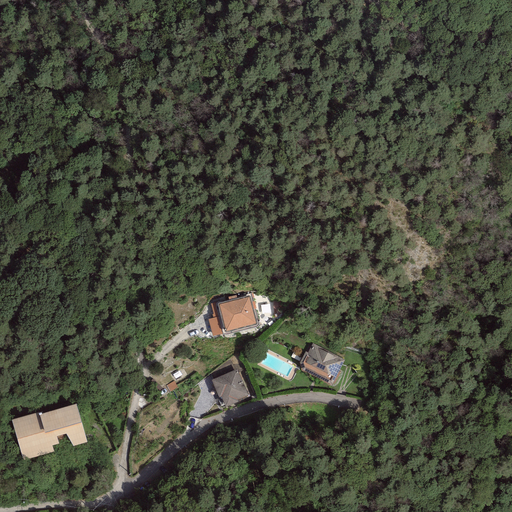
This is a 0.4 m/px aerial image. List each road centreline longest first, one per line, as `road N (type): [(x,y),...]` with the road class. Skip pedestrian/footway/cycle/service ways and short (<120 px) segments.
road 1 (residential): [(1,511),(102,502),(193,433),(267,403),(319,398),(360,406)]
road 2 (unclassified): [(385,0),(441,19),(511,11)]
